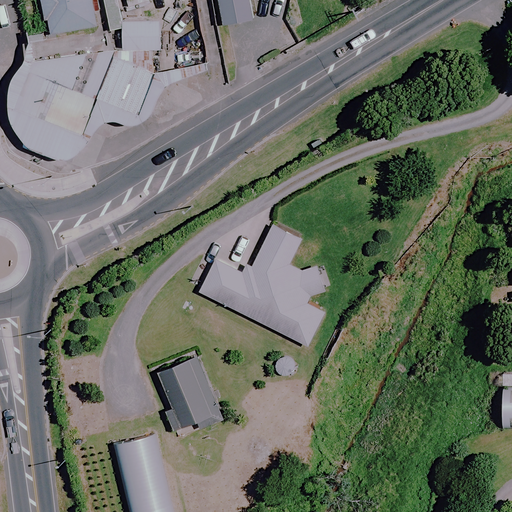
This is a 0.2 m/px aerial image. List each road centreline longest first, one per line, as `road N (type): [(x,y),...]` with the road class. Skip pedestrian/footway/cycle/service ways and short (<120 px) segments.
road 1 (tertiary): [(445,0),(43,246)]
road 2 (secondary): [(28,511),(7,305)]
